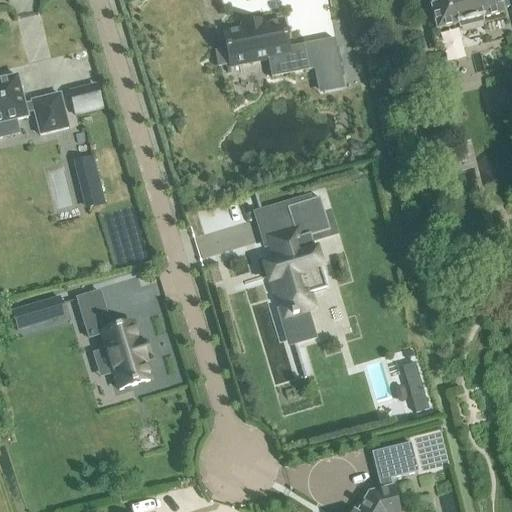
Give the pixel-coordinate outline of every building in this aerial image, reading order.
[(511,0),(428,0),(437,32),(459,26),(460,30),(482,24),(481,21),(503,15),(502,10),(511,7),(511,0)] [(242,31),(222,35),(229,69),(267,61),(271,80),(308,73),(302,47),(287,51),(281,23),(262,27),(261,24),(241,28),(242,31)] [(339,66),(319,70),(324,96),(344,92),(339,66)] [(59,96),(31,104),(31,106),(24,108),(16,78),(0,82),(0,141),(1,141),(0,135),(0,126),(27,120),(26,115),(33,113),(39,138),(68,130),(59,96)] [(100,84),(69,92),(76,116),(106,108),(100,84)] [(92,159),(75,163),(87,210),(103,206),(92,159)] [(274,264),(263,268),(267,281),(271,294),(277,293),(279,299),(280,299),(283,309),(285,318),(291,316),(308,311),(311,310),(307,297),(325,291),(319,270),(320,270),(315,253),(314,253),(311,246),(309,239),(329,233),(323,214),(319,200),(286,210),(293,233),(267,241),(270,249),(272,258),(274,264)] [(58,300),(12,314),(18,334),(64,319),(58,300)] [(106,319),(83,326),(88,340),(101,336),(118,393),(149,383),(143,364),(145,363),(140,345),(137,345),(132,326),(110,332),(106,319)] [(370,455),(380,492),(392,489),(389,482),(417,475),(410,445),(370,455)] [(397,511),(392,489),(380,492),(368,495),(358,511),(397,511)]
